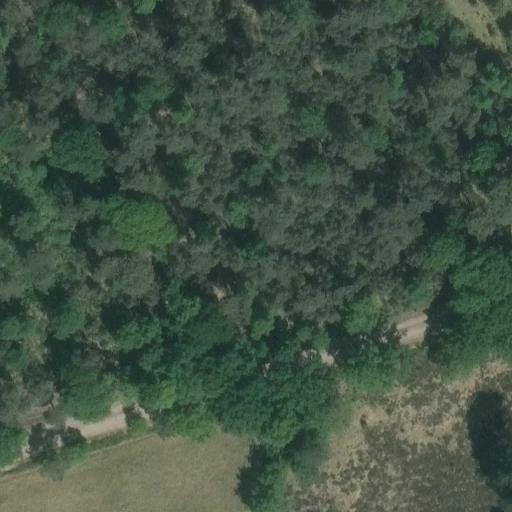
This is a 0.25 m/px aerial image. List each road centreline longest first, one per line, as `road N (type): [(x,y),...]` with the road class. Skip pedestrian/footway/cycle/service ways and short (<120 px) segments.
road 1 (track): [(0,458),(511,308)]
road 2 (track): [(243,511),(264,381)]
